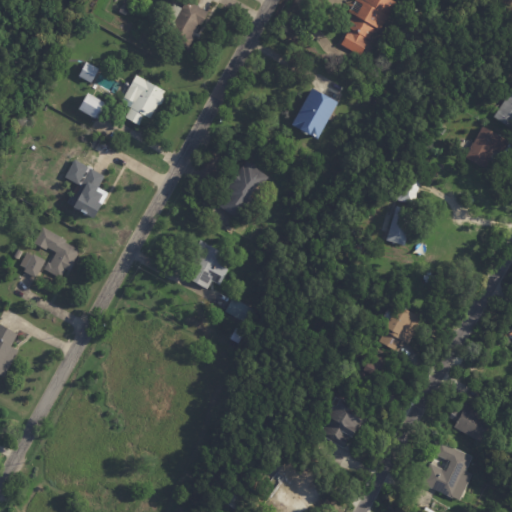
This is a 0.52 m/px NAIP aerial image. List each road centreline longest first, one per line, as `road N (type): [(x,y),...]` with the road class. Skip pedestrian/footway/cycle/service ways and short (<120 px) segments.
road 1 (residential): [(268,0),(0,481)]
road 2 (residential): [(511,243),(362,511)]
